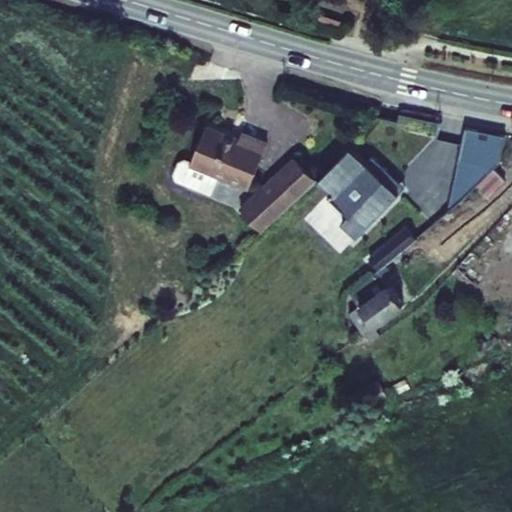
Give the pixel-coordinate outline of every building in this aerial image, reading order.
[(480,141),(392,125),(386,148),(388,148),(382,174),(399,178),(402,168),(411,170),(415,155),(449,164),(442,188),(448,195),(460,207),(480,190),(469,177),(480,141)] [(230,193),(245,147),(218,138),(216,146),(184,136),(172,173),(166,171),(161,173),(157,186),(159,191),(193,202),(199,183),(230,193)] [(336,153),(304,181),(332,213),(322,221),(338,240),(378,203),(336,153)] [(248,230),(283,199),(304,181),(285,160),(228,210),(248,230)] [(390,215),(415,223),(436,205),(396,195),(390,215)] [(372,234),(341,262),(353,276),(385,248),(372,234)] [(511,270),(503,269),(495,316),(511,316),(511,270)] [(353,276),(327,297),(340,313),(352,329),(380,306),(353,276)] [(353,348),(361,340),(352,329),(342,338),(353,348)]
